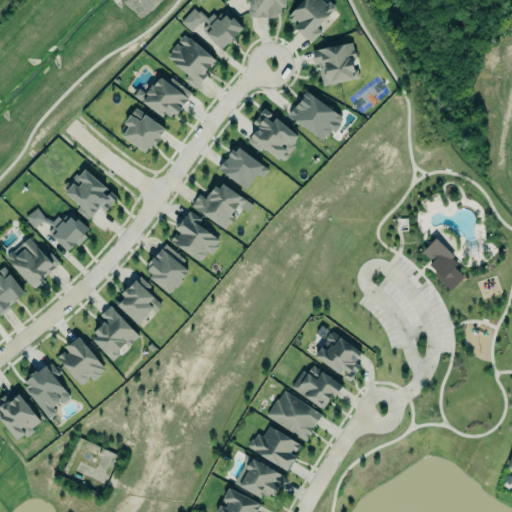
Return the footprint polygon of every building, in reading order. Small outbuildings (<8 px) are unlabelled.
[(277,16),(277,13),(282,12),(282,6),(286,6),(285,0),(250,0),(250,16),(268,16),(268,17),(277,16)] [(295,27),(300,22),(297,19),(294,22),(288,16),(302,0),(330,0),(332,1),(332,3),(337,7),(318,27),(322,30),(312,40),(298,27),(297,28),(295,27)] [(207,31),(212,27),(209,24),(218,16),(220,19),(227,13),(231,18),(234,16),(244,26),(235,35),(236,37),(230,42),(229,41),(225,45),(224,44),(221,47),(207,31)] [(166,56),(188,75),(184,79),(194,88),(217,61),(185,35),(177,44),(166,56)] [(312,49),(353,42),(354,48),(355,48),(357,57),(353,58),(355,69),(358,68),(360,77),(332,82),(332,83),(323,85),(320,70),(326,69),(324,61),(315,63),(312,49)] [(144,100),(148,94),(146,92),(153,82),(154,83),(160,76),(160,77),(162,75),(189,97),(177,114),(174,111),(171,115),(166,111),(163,115),(144,100)] [(289,114),(295,105),(297,106),(305,95),(304,94),(307,90),(341,115),(343,118),(340,122),(341,124),(336,132),(332,129),(328,135),(326,135),(323,138),(289,114)] [(166,127),(136,106),(125,121),(129,125),(122,134),(145,151),(149,145),(151,147),(154,143),(156,144),(161,137),(159,136),(166,127)] [(247,137),(258,123),(253,119),(257,113),(260,115),(264,111),(273,118),(276,114),(298,131),(276,160),(247,137)] [(218,170),(246,190),(257,174),(262,178),(269,169),(235,145),(218,170)] [(106,186),(85,168),(79,175),(76,173),(70,181),(67,181),(64,184),(64,187),(67,189),(65,192),(81,205),(77,209),(88,219),(99,204),(106,210),(118,196),(111,190),(107,195),(103,190),(106,186)] [(247,199),(224,182),(220,187),(216,184),(207,196),(200,192),(191,204),(226,228),(230,223),(231,224),(236,216),(232,213),(238,204),(242,206),(247,199)] [(25,216),(37,207),(45,216),(53,220),(58,215),(62,218),(71,209),(90,226),(84,233),(87,235),(79,244),(76,241),(67,250),(52,235),(57,230),(51,224),(43,221),(34,227),(25,216)] [(220,239),(197,225),(201,219),(187,210),(175,230),(177,231),(170,242),(200,261),(206,252),(210,255),(220,239)] [(60,261),(51,252),(47,255),(30,237),(22,243),(25,247),(17,255),(13,251),(11,251),(9,252),(7,254),(7,256),(32,284),(37,280),(39,282),(44,278),(43,277),(60,261)] [(464,276),(454,267),(459,261),(435,238),(418,255),(452,288),(464,276)] [(188,269),(182,264),(186,259),(167,242),(155,256),(154,255),(148,263),(151,265),(148,268),(153,273),(150,276),(169,293),(174,288),(175,286),(177,287),(183,279),(181,278),(188,271),(188,269)] [(0,268),(4,266),(24,291),(18,295),(19,296),(13,301),(11,298),(7,301),(11,307),(0,315),(0,268)] [(117,303),(139,322),(152,307),(156,311),(164,301),(135,276),(122,290),(125,293),(117,303)] [(139,335),(111,304),(100,314),(105,320),(94,330),(98,334),(93,338),(113,360),(119,354),(122,354),(130,347),(130,345),(139,335)] [(360,366),(355,363),(362,350),(329,332),(314,359),(352,380),(360,366)] [(58,355),(64,351),(66,353),(69,351),(65,345),(68,343),(79,335),(105,367),(99,372),(100,373),(94,379),(90,375),(88,376),(89,378),(84,382),(81,382),(80,383),(58,355)] [(48,419),(56,413),(53,409),(69,396),(55,377),(59,374),(50,361),(21,383),(48,419)] [(324,410),(341,384),(312,365),(307,373),(302,370),(290,387),(324,410)] [(266,416),(306,440),(322,414),(282,390),(266,416)] [(0,419),(16,441),(41,423),(18,394),(9,401),(4,395),(0,397),(0,419)] [(300,443),(270,425),(264,436),(258,432),(255,439),(253,438),(249,445),(254,448),(253,449),(288,470),(297,455),(291,452),(293,449),(296,451),(300,443)] [(233,484),(271,501),(284,473),(246,456),(233,484)] [(214,511),(253,511),(257,504),(257,499),(228,485),(214,511)]
